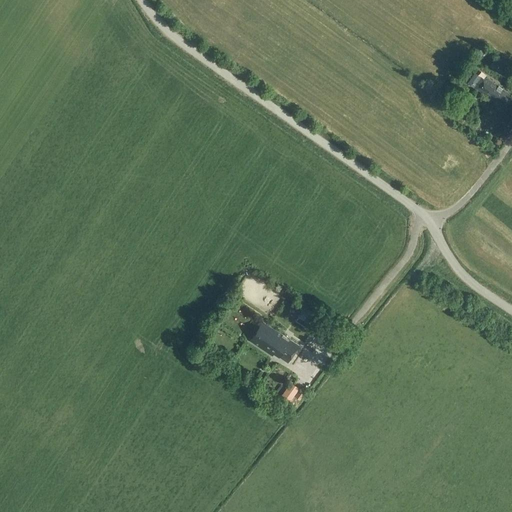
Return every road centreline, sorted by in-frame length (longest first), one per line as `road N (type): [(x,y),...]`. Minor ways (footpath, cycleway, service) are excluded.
road 1 (unclassified): [(430,223),(177,40),(141,0)]
road 2 (unclassified): [(511,311),(463,276),(430,223)]
